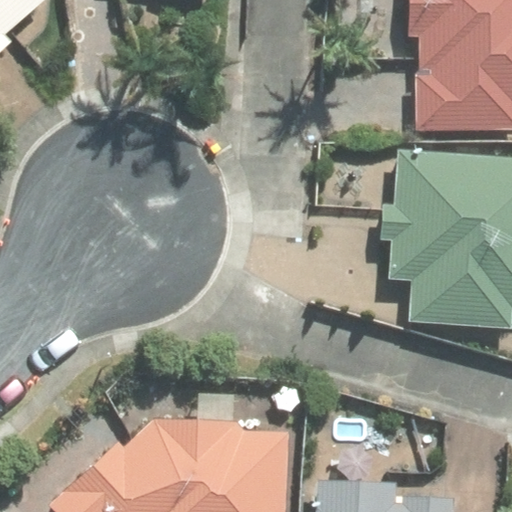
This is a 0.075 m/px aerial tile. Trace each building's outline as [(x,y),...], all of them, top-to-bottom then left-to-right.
[(0,0),(0,39),(7,34),(0,23),(0,20),(26,0),(0,0)] [(511,0),(404,0),(404,26),(417,26),(418,65),(412,65),(412,120),(511,118),(511,0)] [(387,229),(385,267),(407,269),(405,312),(507,318),(509,300),(511,300),(511,147),(392,141),(389,195),(380,194),(378,227),(387,229)] [(280,511),(284,425),(235,423),(225,414),(149,411),(120,438),(113,431),(45,495),(60,511),(280,511)] [(315,473),(312,511),(446,511),(447,489),(403,486),(403,494),(392,494),(392,477),(315,473)]
